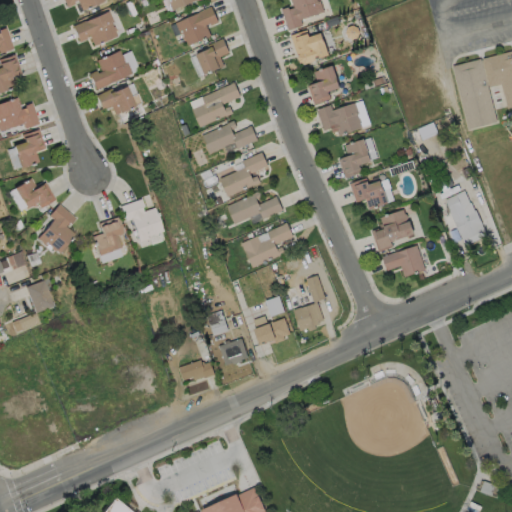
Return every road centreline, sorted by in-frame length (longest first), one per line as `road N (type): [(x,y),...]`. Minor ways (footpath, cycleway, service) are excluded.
road 1 (tertiary): [(511,276),(0,509)]
road 2 (residential): [(244,0),(290,133),(383,334)]
road 3 (residential): [(31,0),(91,171)]
